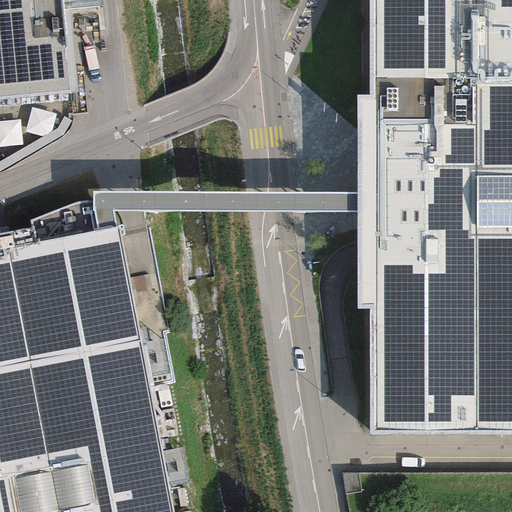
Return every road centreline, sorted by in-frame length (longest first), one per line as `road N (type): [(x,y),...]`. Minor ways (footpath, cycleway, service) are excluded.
road 1 (tertiary): [(319,511),(286,319),(254,7)]
road 2 (tertiary): [(254,7),(235,72),(211,97),(0,184)]
road 3 (unknown): [(352,448),(333,317),(351,252)]
road 4 (unknown): [(352,448),(511,447)]
